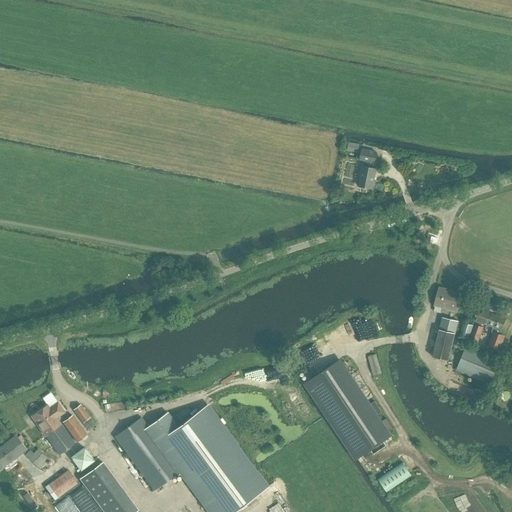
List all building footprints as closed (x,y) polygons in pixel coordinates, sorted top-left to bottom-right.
[(360,153),(362,144),(351,142),(349,150),(360,153)] [(374,162),(376,152),(361,149),(359,159),(364,160),(358,186),(371,188),(376,169),(369,167),(370,161),(374,162)] [(456,312),(461,293),(439,287),(434,306),(456,312)] [(472,326),(468,339),(479,342),(485,325),(493,327),(491,332),(492,333),(488,346),(500,350),(505,335),(500,334),(501,330),(506,319),(477,309),(472,326)] [(439,330),(433,357),(448,361),(455,333),(454,333),(457,321),(442,318),(440,330),(439,330)] [(463,323),(460,337),(468,339),(472,326),(463,323)] [(493,385),(502,363),(465,348),(456,370),(493,385)] [(376,356),(367,358),(373,377),(381,374),(376,356)] [(340,360),(306,381),(355,457),(389,436),(340,360)] [(63,412),(56,402),(48,408),(46,404),(30,416),(58,454),(74,443),(55,417),(63,412)] [(86,429),(94,424),(80,404),(72,409),(86,429)] [(167,412),(149,425),(182,471),(211,511),(232,511),(267,487),(207,404),(177,426),(167,412)] [(76,441),(85,434),(71,414),(62,421),(76,441)] [(154,491),(182,471),(149,425),(143,417),(114,437),(154,491)] [(0,470),(27,449),(22,443),(18,438),(16,435),(0,446),(0,470)] [(30,450),(25,455),(30,460),(39,470),(48,460),(38,450),(34,454),(30,450)] [(134,511),(138,510),(102,462),(79,479),(103,511),(134,511)] [(402,462),(378,479),(387,492),(411,476),(402,462)] [(47,484),(44,487),(53,500),(57,497),(76,483),(67,470),(47,484)]
